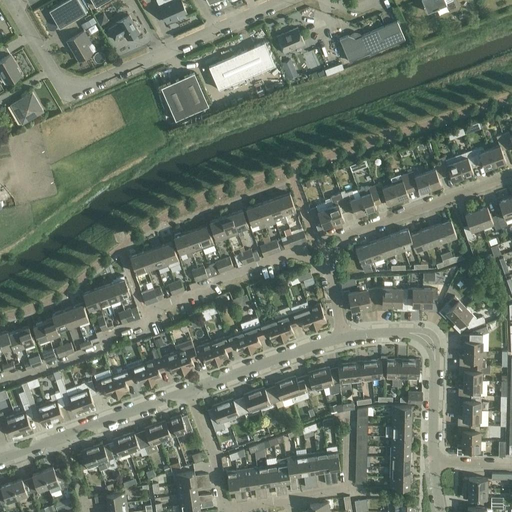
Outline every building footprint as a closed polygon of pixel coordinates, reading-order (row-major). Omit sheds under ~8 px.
[(78,0),(67,0),(49,10),(60,28),(86,13),(78,0)] [(181,0),(172,0),(160,5),(167,23),(173,20),(173,18),(187,12),(181,0)] [(422,0),(427,12),(447,4),(445,0),(422,0)] [(117,21),(111,12),(95,22),(100,31),(117,21)] [(135,21),(133,21),(130,15),(117,22),(118,24),(109,29),(115,40),(122,36),(122,35),(124,34),(128,40),(140,33),(136,27),(137,25),(138,23),(137,21),(135,21)] [(370,55),(405,39),(397,21),(356,39),(348,35),(340,39),(349,62),(369,53),(370,55)] [(298,27),(289,31),(290,32),(284,34),(284,33),(278,36),(285,53),(293,49),(292,47),(304,42),(298,27)] [(84,31),(67,41),(79,61),(92,53),(88,45),(91,43),(84,31)] [(10,34),(6,36),(10,43),(14,41),(10,34)] [(265,42),(209,66),(219,89),(275,65),(265,42)] [(321,54),(328,71),(333,68),(326,51),(321,54)] [(16,63),(11,55),(0,60),(0,70),(8,84),(22,76),(15,64),(16,63)] [(195,72),(162,87),(176,120),(209,105),(195,72)] [(32,92),(11,104),(22,123),(44,111),(32,92)] [(511,135),(511,136),(509,132),(503,134),(508,148),(511,146),(511,135)] [(502,150),(508,148),(503,134),(496,136),(500,145),(490,149),(496,165),(506,161),(502,150)] [(496,165),(490,149),(484,151),(483,149),(481,148),(478,148),(472,150),(477,165),(483,163),(485,169),(496,165)] [(471,167),(477,165),(472,150),(456,156),(457,161),(463,177),(474,173),(471,167)] [(463,177),(457,161),(448,164),(445,157),(439,159),(440,162),(445,176),(451,174),(453,181),(463,177)] [(439,178),(445,176),(440,162),(433,164),(435,169),(425,172),(431,189),(441,185),(439,178)] [(364,165),(348,171),(350,177),(366,172),(364,165)] [(431,189),(425,172),(415,176),(414,171),(407,174),(412,188),(418,186),(421,192),(431,189)] [(407,190),(412,188),(407,174),(402,176),(401,175),(391,178),(393,184),(399,200),(409,196),(407,190)] [(399,200),(393,184),(383,188),(381,183),(375,185),(380,200),(386,198),(388,204),(399,200)] [(374,202),(380,200),(375,185),(369,187),(368,184),(358,188),(360,196),(366,212),(377,208),(374,202)] [(366,212),(360,196),(355,198),(352,190),(347,192),(348,195),(347,196),(345,190),(341,192),(341,193),(348,211),(354,209),(356,216),(366,212)] [(290,193),(279,197),(288,221),(292,220),(289,211),(296,209),(290,193)] [(342,213),(348,211),(341,193),(330,197),(334,205),(328,207),(334,224),(344,220),(342,213)] [(288,221),(279,197),(268,201),(276,222),(282,219),(283,223),(288,221)] [(511,202),(510,197),(499,201),(503,212),(497,215),(502,227),(508,225),(507,224),(511,222),(511,202)] [(268,201),(258,205),(265,225),(276,222),(274,217),(268,201)] [(334,224),(328,207),(326,201),(325,202),(317,205),(317,206),(310,209),(315,223),(321,221),(324,227),(334,224)] [(261,228),(265,227),(258,205),(246,209),(252,225),(259,222),(261,228)] [(487,206),(476,210),(482,227),(493,223),(496,230),(502,227),(497,215),(491,217),(487,206)] [(232,214),(239,234),(240,236),(245,234),(243,228),(249,226),(243,210),(232,214)] [(482,227),(476,210),(465,214),(469,225),(463,227),(468,240),(474,238),(471,231),(482,227)] [(239,234),(232,214),(221,218),(228,238),(239,234)] [(228,238),(221,218),(210,222),(217,241),(228,238)] [(451,220),(441,224),(447,240),(457,236),(451,220)] [(447,240),(441,224),(430,227),(436,243),(447,240)] [(214,245),(207,225),(196,229),(203,249),(214,245)] [(436,243),(430,227),(420,231),(426,247),(436,243)] [(203,249),(196,229),(185,233),(192,253),(203,249)] [(410,235),(410,234),(408,229),(398,233),(404,249),(414,245),(410,235)] [(303,230),(292,234),(296,245),(307,241),(303,230)] [(420,231),(410,234),(410,235),(414,245),(416,251),(426,247),(420,231)] [(192,253),(185,233),(181,235),(181,233),(175,235),(176,237),(174,237),(180,253),(186,251),(188,257),(193,255),(192,253)] [(404,249),(398,233),(388,236),(394,252),(404,249)] [(296,245),(292,234),(282,238),(285,249),(296,245)] [(394,252),(388,236),(378,240),(383,256),(394,252)] [(285,249),(282,238),(271,242),(275,253),(285,249)] [(383,256),(378,240),(368,243),(367,240),(361,242),(362,245),(362,246),(356,248),(361,261),(365,272),(372,271),(369,261),(374,260),(376,265),(386,262),(383,256)] [(172,242),(162,246),(167,262),(169,266),(169,267),(180,264),(178,258),(172,242)] [(275,253),(271,242),(261,246),(264,257),(275,253)] [(502,255),(498,244),(492,247),(495,257),(502,255)] [(169,266),(167,262),(162,246),(151,250),(157,265),(159,269),(169,266)] [(251,249),(245,251),(249,262),(255,260),(255,261),(260,259),(257,251),(253,253),(251,249)] [(157,265),(151,250),(141,253),(147,269),(157,265)] [(249,262),(245,251),(239,253),(243,264),(249,262)] [(147,269),(141,253),(131,257),(137,273),(147,269)] [(243,264),(239,253),(234,255),(238,266),(243,264)] [(230,257),(223,259),(227,270),(234,268),(230,257)] [(443,261),(443,262),(444,266),(455,262),(453,257),(443,261)] [(226,271),(222,260),(216,262),(220,273),(226,271)] [(216,262),(209,265),(210,267),(213,276),(221,274),(220,273),(216,262)] [(204,266),(198,268),(202,279),(208,277),(205,269),(204,266)] [(210,267),(205,269),(208,277),(207,277),(208,278),(213,276),(210,267)] [(202,279),(198,268),(192,270),(196,281),(202,279)] [(300,281),(313,277),(311,271),(298,276),(300,281)] [(125,278),(114,282),(120,298),(122,304),(127,303),(128,302),(126,296),(131,294),(125,278)] [(180,280),(175,282),(178,293),(184,291),(180,280)] [(120,298),(114,282),(104,286),(110,302),(120,298)] [(178,293),(175,282),(169,284),(173,295),(178,293)] [(110,302),(104,286),(94,290),(100,305),(110,302)] [(158,300),(154,289),(154,287),(142,292),(146,305),(158,300)] [(160,287),(154,289),(158,300),(164,298),(160,287)] [(377,310),(375,287),(358,291),(361,308),(366,307),(367,312),(377,310)] [(392,305),(393,288),(375,287),(377,310),(387,310),(387,305),(392,305)] [(407,310),(408,288),(393,288),(392,305),(397,305),(397,310),(407,310)] [(422,306),(423,288),(408,288),(407,310),(417,311),(417,306),(422,306)] [(438,289),(423,288),(422,306),(427,306),(427,311),(437,311),(438,289)] [(100,305),(94,290),(84,293),(89,309),(100,305)] [(361,308),(358,291),(349,293),(349,290),(343,291),(346,311),(352,309),(353,314),(357,314),(356,309),(361,308)] [(453,319),(465,307),(455,296),(439,311),(446,318),(450,315),(453,319)] [(307,302),(291,308),(293,313),(297,325),(303,323),(305,330),(310,328),(310,329),(316,327),(309,307),(307,302)] [(73,306),(72,307),(78,323),(89,319),(83,303),(75,306),(75,307),(73,308),(73,306)] [(320,303),(309,307),(316,327),(322,324),(322,323),(327,322),(320,303)] [(78,323),(72,307),(65,309),(65,311),(63,311),(63,310),(62,310),(68,327),(78,323)] [(477,318),(465,307),(453,319),(457,322),(453,326),(460,333),(469,324),(472,327),(485,322),(483,316),(477,318)] [(131,308),(125,311),(129,321),(134,319),(131,308)] [(68,327),(62,310),(55,313),(55,314),(52,315),(53,318),(58,330),(68,327)] [(129,321),(125,311),(119,313),(123,324),(129,321)] [(194,313),(189,315),(193,327),(199,325),(194,313)] [(292,327),(297,325),(293,313),(276,319),(284,338),(290,336),(289,335),(294,333),(292,327)] [(108,329),(106,324),(104,316),(98,318),(102,331),(108,329)] [(259,339),(265,337),(260,325),(257,317),(241,323),(244,331),(251,350),(257,348),(257,347),(261,345),(259,339)] [(53,318),(46,320),(46,322),(44,322),(44,321),(43,321),(49,338),(60,334),(58,330),(53,318)] [(284,338),(276,319),(260,325),(265,337),(270,335),(272,341),(277,340),(278,340),(284,338)] [(49,338),(43,321),(36,324),(36,325),(33,326),(39,341),(49,338)] [(29,326),(19,330),(24,346),(35,342),(29,326)] [(460,335),(460,345),(465,345),(465,350),(482,350),(482,344),(482,334),(487,332),(485,326),(473,331),(473,332),(469,332),(469,335),(460,335)] [(19,330),(9,334),(13,347),(14,350),(24,346),(19,330)] [(9,334),(8,331),(0,333),(0,341),(3,350),(13,347),(9,334)] [(251,350),(244,331),(227,336),(232,349),(237,347),(239,353),(244,351),(245,352),(251,350)] [(226,351),(232,349),(227,336),(211,342),(218,362),(224,360),(224,359),(229,357),(226,351)] [(71,342),(63,345),(67,354),(74,352),(71,342)] [(218,362),(211,342),(195,348),(199,360),(204,358),(207,365),(212,363),(212,364),(218,362)] [(67,354),(63,345),(56,348),(59,357),(67,354)] [(199,361),(199,360),(195,348),(194,345),(177,351),(184,371),(190,369),(190,368),(195,366),(193,359),(198,358),(199,361)] [(160,371),(165,369),(161,357),(157,348),(152,350),(155,359),(144,363),(151,383),(157,381),(157,380),(162,378),(160,371)] [(53,349),(43,352),(46,362),(57,358),(53,349)] [(482,365),(482,350),(465,350),(465,355),(460,355),(459,365),(482,365)] [(184,371),(177,351),(161,357),(165,369),(170,367),(173,374),(178,372),(178,373),(184,371)] [(397,386),(398,359),(387,359),(387,355),(381,355),(381,359),(383,373),(386,373),(386,377),(393,377),(392,386),(397,386)] [(383,373),(381,359),(370,360),(372,379),(383,377),(383,373)] [(408,378),(409,359),(398,359),(397,386),(402,386),(402,378),(408,378)] [(409,359),(408,378),(419,378),(419,381),(422,382),(422,371),(419,370),(420,360),(409,359)] [(372,379),(370,360),(359,362),(361,380),(372,379)] [(361,380),(359,362),(349,363),(351,381),(356,381),(357,391),(363,390),(361,380)] [(151,383),(144,363),(128,369),(132,381),(138,379),(140,386),(145,384),(145,385),(151,383)] [(351,381),(349,363),(338,364),(338,370),(339,370),(340,382),(351,381)] [(490,366),(482,365),(459,365),(459,375),(464,375),(464,380),(481,380),(481,372),(490,372),(490,366)] [(339,370),(338,370),(331,371),(329,366),(319,369),(324,387),(329,385),(332,394),(341,391),(340,382),(339,370)] [(127,383),(132,381),(128,369),(112,375),(119,394),(125,392),(124,391),(129,390),(127,383)] [(324,387),(319,369),(308,372),(310,377),(304,379),(308,391),(324,387)] [(119,394),(112,375),(110,371),(95,376),(97,380),(95,381),(99,393),(105,391),(107,397),(112,396),(113,397),(119,394)] [(308,391),(304,379),(298,381),(296,375),(285,379),(292,396),(302,393),(308,391)] [(68,395),(66,389),(62,378),(56,380),(60,391),(65,403),(70,401),(74,414),(78,412),(78,413),(85,411),(78,392),(68,395)] [(277,388),(272,390),(276,402),(281,400),(284,408),(294,404),(292,396),(285,379),(275,383),(277,388)] [(84,390),(78,392),(85,411),(92,409),(92,407),(95,406),(91,393),(96,391),(92,380),(81,383),(84,390)] [(459,385),(459,395),(481,395),(488,396),(488,381),(481,380),(464,380),(464,385),(459,385)] [(47,403),(46,403),(37,407),(27,382),(22,384),(29,402),(33,414),(38,412),(43,425),(47,424),(47,425),(54,422),(47,403)] [(276,402),(272,390),(266,392),(264,387),(254,390),(260,408),(276,402)] [(260,408),(254,390),(244,394),(245,400),(240,401),(245,413),(260,408)] [(59,405),(65,403),(60,391),(50,395),(51,399),(46,401),(46,403),(47,403),(54,422),(60,420),(60,419),(64,417),(59,405)] [(422,402),(422,393),(408,393),(408,397),(408,402),(422,402)] [(481,410),(481,395),(459,395),(458,405),(464,405),(463,410),(481,410)] [(245,413),(240,401),(235,403),(233,398),(223,402),(229,419),(245,413)] [(27,416),(33,414),(29,402),(23,404),(25,411),(15,414),(22,434),(29,431),(29,430),(32,429),(27,416)] [(229,419),(223,402),(212,406),(214,411),(209,413),(215,431),(225,427),(223,421),(229,419)] [(393,405),(392,416),(414,416),(414,411),(411,411),(412,406),(393,405)] [(368,407),(357,409),(357,417),(368,417),(368,407)] [(458,415),(458,425),(480,425),(489,425),(489,411),(481,410),(463,410),(463,415),(458,415)] [(22,434),(15,414),(5,418),(3,412),(0,412),(0,422),(1,426),(7,424),(11,436),(15,435),(15,436),(22,434)] [(171,418),(172,423),(173,423),(177,435),(183,433),(185,439),(195,435),(188,418),(183,420),(181,414),(171,418)] [(414,422),(414,416),(392,416),(392,426),(411,426),(411,422),(414,422)] [(368,425),(368,417),(357,417),(357,425),(368,425)] [(173,423),(172,423),(167,425),(165,420),(155,424),(161,441),(177,435),(173,423)] [(161,441),(155,424),(145,427),(146,433),(141,435),(148,454),(158,450),(156,443),(161,441)] [(314,430),(312,424),(303,428),(304,434),(314,430)] [(368,434),(368,425),(357,425),(357,433),(368,434)] [(480,440),(480,425),(458,425),(458,435),(463,435),(463,440),(480,440)] [(386,426),(386,436),(392,436),(413,437),(413,432),(411,431),(411,426),(392,426),(386,426)] [(134,431),(124,435),(130,452),(136,450),(136,452),(139,453),(141,452),(142,456),(148,454),(141,435),(136,437),(134,431)] [(367,442),(368,434),(357,433),(357,442),(367,442)] [(130,452),(124,435),(113,439),(115,444),(110,446),(114,458),(130,452)] [(283,435),(273,439),(275,444),(284,441),(283,435)] [(413,442),(413,437),(392,436),(392,446),(410,447),(411,442),(413,442)] [(486,440),(480,440),(463,440),(463,445),(457,445),(457,449),(462,449),(462,455),(483,455),(484,449),(486,449),(486,440)] [(367,450),(367,442),(357,442),(356,450),(367,450)] [(114,458),(110,446),(104,448),(103,443),(92,446),(98,464),(101,470),(109,467),(111,468),(117,466),(114,458)] [(326,446),(327,451),(332,483),(338,482),(336,469),(340,468),(337,445),(326,446)] [(98,464),(92,446),(82,450),(84,455),(78,457),(83,469),(98,464)] [(410,452),(410,447),(392,446),(391,457),(413,457),(413,452),(410,452)] [(367,459),(367,450),(356,450),(356,458),(367,459)] [(332,483),(327,451),(317,453),(320,471),(324,471),(326,484),(332,483)] [(201,452),(192,455),(195,462),(203,459),(201,452)] [(320,471),(317,453),(307,454),(312,486),(318,485),(316,472),(320,471)] [(312,486),(307,454),(297,456),(300,474),(304,474),(306,487),(312,486)] [(300,474),(297,456),(286,457),(287,463),(290,481),(291,489),(298,488),(296,475),(300,474)] [(287,463),(286,457),(277,458),(277,464),(281,485),(286,484),(286,482),(290,481),(287,463)] [(412,462),(413,457),(391,457),(391,467),(410,467),(410,462),(412,462)] [(367,467),(367,459),(356,458),(356,467),(367,467)] [(181,467),(178,460),(169,463),(172,471),(181,467)] [(281,485),(277,464),(267,465),(270,484),(275,483),(275,486),(281,485)] [(270,484),(267,465),(257,467),(260,488),(266,487),(266,485),(270,484)] [(53,467),(43,470),(49,487),(48,487),(51,492),(67,487),(60,469),(55,471),(53,467)] [(260,488),(257,467),(247,469),(250,487),(255,486),(255,489),(260,488)] [(367,475),(367,467),(356,467),(356,475),(367,475)] [(410,472),(410,467),(391,467),(391,477),(412,478),(412,472),(410,472)] [(250,487),(247,469),(237,470),(240,491),(246,490),(245,488),(250,487)] [(49,487),(43,470),(32,474),(34,478),(29,480),(33,492),(48,487),(49,487)] [(240,491),(237,470),(227,472),(230,490),(235,490),(235,492),(240,491)] [(177,484),(209,479),(209,473),(195,475),(195,471),(176,474),(177,484)] [(366,483),(367,475),(356,475),(356,483),(366,483)] [(412,483),(412,478),(391,477),(391,488),(409,488),(410,483),(412,483)] [(464,477),(464,487),(487,488),(487,478),(464,477)] [(33,492),(29,480),(23,482),(22,478),(11,482),(17,498),(33,492)] [(210,485),(209,479),(177,484),(179,494),(198,491),(197,487),(210,485)] [(17,498),(11,482),(1,486),(3,490),(0,490),(0,499),(2,504),(17,498)] [(487,498),(487,488),(464,487),(463,497),(487,498)] [(198,496),(198,491),(179,494),(181,504),(212,500),(212,494),(198,496)] [(107,500),(108,505),(127,502),(125,492),(104,495),(105,500),(107,500)] [(352,509),(351,501),(350,496),(344,497),(346,510),(352,509)] [(396,501),(396,499),(389,499),(389,511),(405,511),(415,511),(413,511),(413,502),(396,501)] [(213,506),(212,500),(181,504),(181,511),(198,511),(201,511),(200,508),(213,506)] [(128,511),(127,502),(108,505),(109,510),(107,510),(106,511),(128,511)] [(308,510),(308,511),(330,511),(328,502),(310,505),(311,510),(308,510)]
